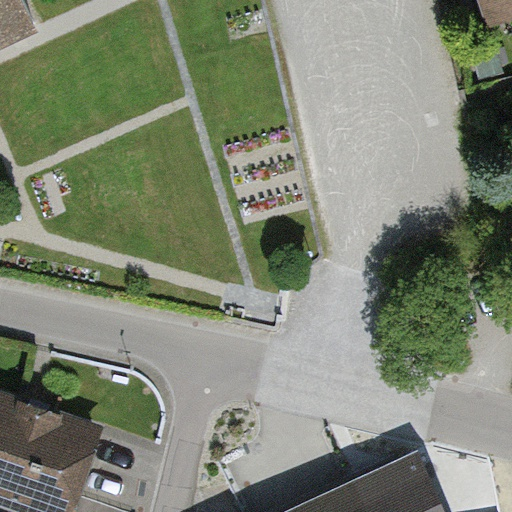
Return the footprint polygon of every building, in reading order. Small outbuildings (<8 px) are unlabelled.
[(0,0),(0,43),(40,25),(29,0),(0,0)] [(511,0),(476,0),(488,35),(511,27),(511,0)] [(81,511),(105,432),(0,401),(0,510),(6,511),(81,511)] [(443,511),(423,468),(370,492),(378,511),(443,511)] [(326,511),(378,511),(370,492),(326,511)]
